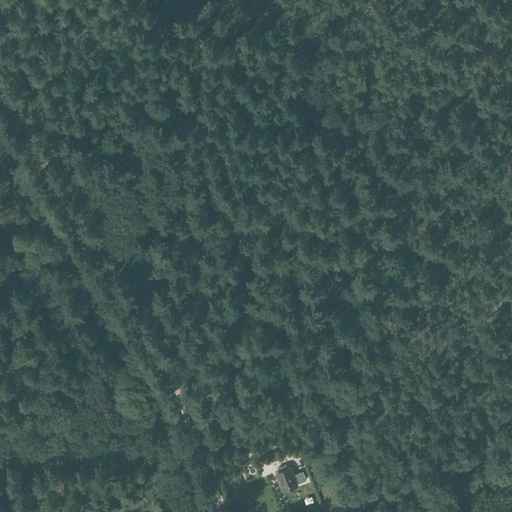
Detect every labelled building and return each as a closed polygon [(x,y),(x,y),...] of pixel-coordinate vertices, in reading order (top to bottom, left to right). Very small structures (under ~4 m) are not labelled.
[(286,443),(287,448),(298,444),(297,439),(286,443)] [(287,456),(284,447),(268,453),(271,462),(287,456)] [(297,485),(290,467),(276,472),(283,490),(297,485)] [(253,478),(246,481),(249,486),(256,484),(253,478)] [(249,489),(244,491),(247,499),(252,497),(249,489)]
